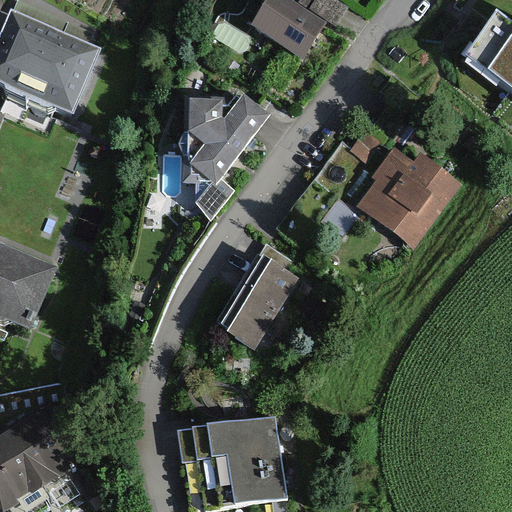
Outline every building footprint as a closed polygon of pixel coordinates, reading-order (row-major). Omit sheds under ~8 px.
[(268,0),(251,27),(304,61),(328,24),(290,0),(268,0)] [(101,51),(11,13),(0,38),(0,84),(73,115),(101,51)] [(511,23),(497,13),(463,58),(511,93),(511,23)] [(243,96),(225,120),(223,119),(223,102),(190,101),(188,133),(205,146),(190,165),(216,185),(269,116),(243,96)] [(412,249),(460,186),(421,156),(414,165),(395,150),(353,204),(412,249)] [(56,269),(0,245),(0,319),(30,332),(56,269)] [(301,281),(261,257),(217,327),(256,351),(301,281)] [(51,403),(0,434),(0,511),(3,511),(87,461),(51,403)] [(275,421),(244,426),(256,506),(287,501),(275,421)] [(244,426),(212,430),(224,511),(256,506),(244,426)] [(212,430),(181,435),(192,511),(214,511),(224,511),(212,430)]
